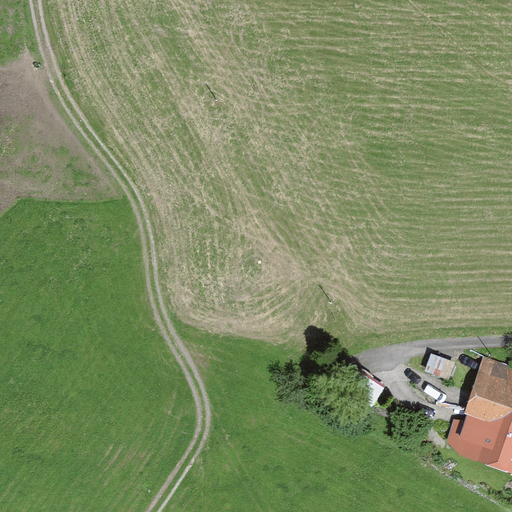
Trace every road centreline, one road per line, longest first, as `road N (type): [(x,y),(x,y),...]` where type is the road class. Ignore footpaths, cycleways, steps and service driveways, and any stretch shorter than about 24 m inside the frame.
road 1 (track): [(35,0),(45,68),(72,118),(122,178),(143,225),(157,312),(200,391),(204,423),(187,467),(155,511)]
road 2 (track): [(359,361),(511,342)]
